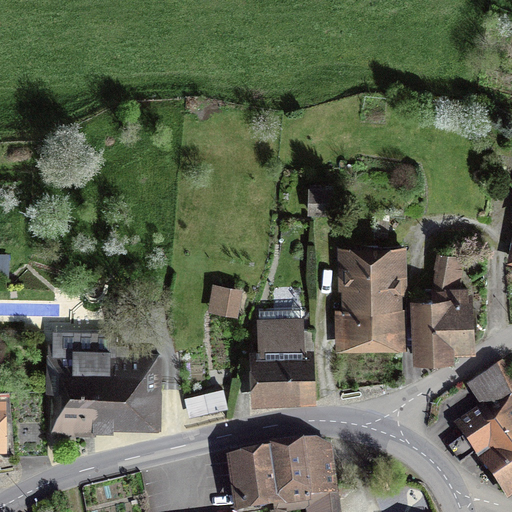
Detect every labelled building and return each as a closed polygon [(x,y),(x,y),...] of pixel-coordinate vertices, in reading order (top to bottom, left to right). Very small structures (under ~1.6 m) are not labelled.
[(332,186),(304,185),(303,208),(331,209),(332,186)] [(343,342),(402,342),(401,248),(343,249),(343,342)] [(433,295),(416,295),(417,357),(447,356),(447,345),(467,345),(467,286),(452,286),(451,250),(432,250),(433,295)] [(240,288),(218,284),(213,310),(235,314),(240,288)] [(298,306),(253,306),(254,389),(309,389),(309,325),(298,325),(298,306)] [(55,345),(55,388),(152,388),(152,346),(55,345)] [(509,493),(511,491),(511,375),(502,359),(466,383),(482,408),(457,424),(464,434),(450,443),(458,455),(476,443),(509,493)] [(152,388),(55,388),(55,427),(90,427),(91,414),(152,415),(152,388)] [(337,511),(331,440),(232,450),(238,506),(264,504),(265,511),(285,511),(285,502),(317,499),(317,511),(337,511)]
